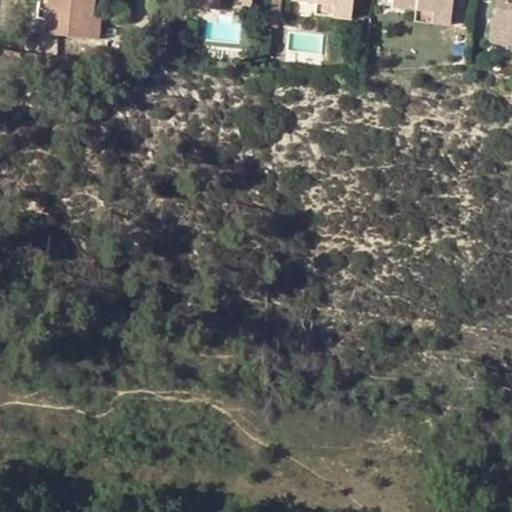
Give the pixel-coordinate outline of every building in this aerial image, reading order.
[(47,19),(45,33),(90,37),(92,16),(93,0),(39,0),(37,18),(47,19)] [(219,4),(191,0),(189,13),(218,16),(219,4)] [(317,0),(315,0),(315,13),(332,14),(334,2),(317,0)] [(317,0),(334,2),(332,14),(351,16),(352,0),(317,0)] [(416,6),(434,9),(432,20),(449,23),(451,0),(393,0),(393,3),(416,6)] [(511,0),(492,0),(490,31),(511,34),(511,0)] [(416,6),(414,19),(432,20),(434,9),(416,6)] [(92,16),(90,37),(98,38),(100,17),(92,16)] [(511,34),(490,31),(489,42),(511,44),(511,34)]
